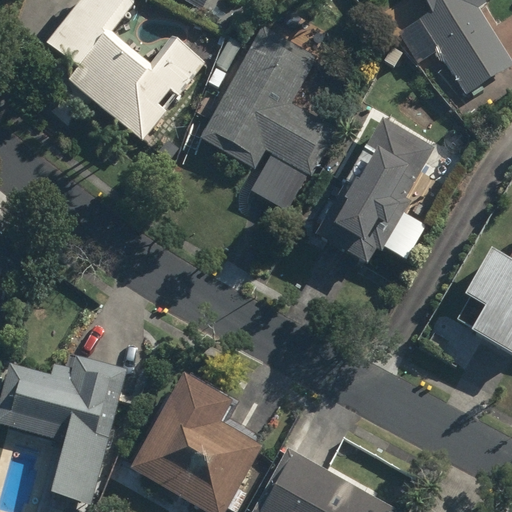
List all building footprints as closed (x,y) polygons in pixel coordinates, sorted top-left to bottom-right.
[(69,87),(143,145),(167,115),(159,109),(172,93),(179,99),(206,66),(174,40),(153,67),(114,37),(135,10),(122,0),(88,0),(47,52),(78,76),(69,87)] [(179,0),(203,14),(210,0),(179,0)] [(360,6),(355,0),(307,0),(334,29),(360,6)] [(422,0),(432,15),(420,23),(468,98),(511,69),(511,59),(482,11),(488,7),(485,3),(489,0),(422,0)] [(318,59),(263,30),(202,143),(256,173),(266,155),(272,158),(252,194),(289,214),(308,177),(313,180),(339,131),(293,106),(318,59)] [(244,48),(229,40),(216,65),(230,73),(244,48)] [(368,270),(435,151),(383,122),(316,241),(368,270)] [(471,338),(511,360),(511,264),(490,253),(464,300),(485,312),(471,338)] [(11,369),(0,408),(0,429),(106,458),(128,375),(77,361),(70,385),(11,369)] [(132,475),(198,511),(229,511),(264,452),(221,428),(233,408),(185,381),(132,475)] [(396,511),(288,451),(253,511),(396,511)]
